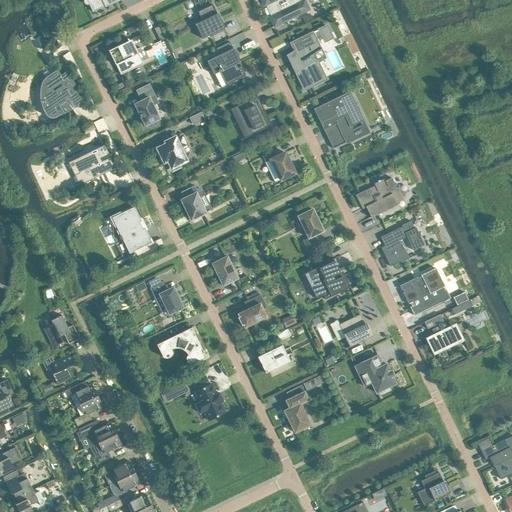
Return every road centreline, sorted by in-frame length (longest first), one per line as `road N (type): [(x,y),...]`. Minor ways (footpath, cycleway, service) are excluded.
road 1 (residential): [(491,511),(242,0)]
road 2 (residential): [(155,0),(82,41),(289,469)]
road 3 (track): [(370,0),(511,289)]
road 4 (residential): [(87,349),(166,511)]
